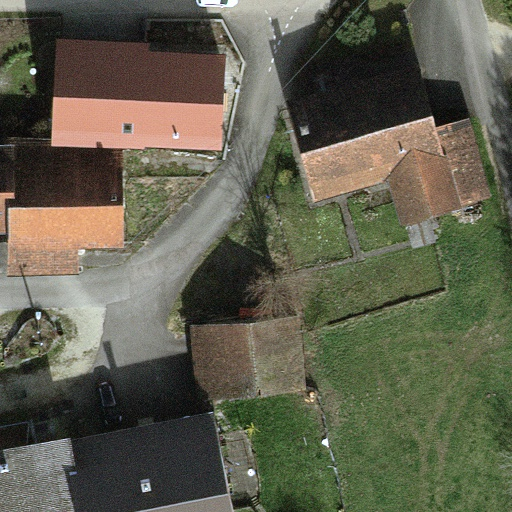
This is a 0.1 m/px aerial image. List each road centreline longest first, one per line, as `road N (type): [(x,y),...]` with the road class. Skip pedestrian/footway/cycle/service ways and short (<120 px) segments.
road 1 (residential): [(284,0),(228,169),(184,237),(125,282),(0,290)]
road 2 (residential): [(457,0),(511,196)]
